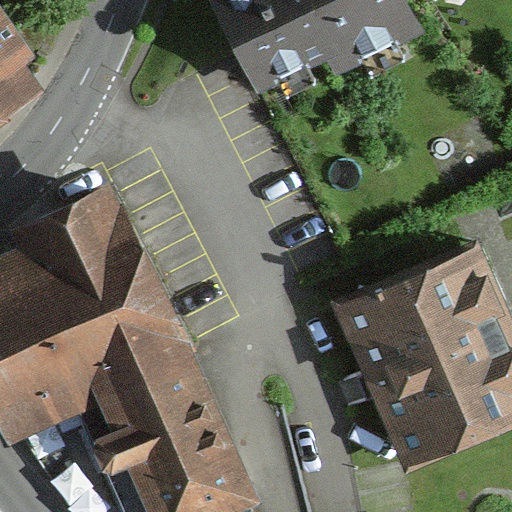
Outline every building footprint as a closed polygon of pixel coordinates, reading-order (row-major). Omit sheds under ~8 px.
[(0,0),(0,105),(35,79),(0,31),(0,0)] [(334,60),(360,48),(336,0),(227,0),(265,78),(328,48),(334,60)] [(336,0),(360,48),(421,18),(412,0),(336,0)] [(36,246),(0,262),(0,386),(30,435),(111,398),(163,511),(235,511),(272,496),(125,176),(24,222),(36,246)] [(511,354),(469,256),(339,313),(408,470),(511,424),(511,354)]
